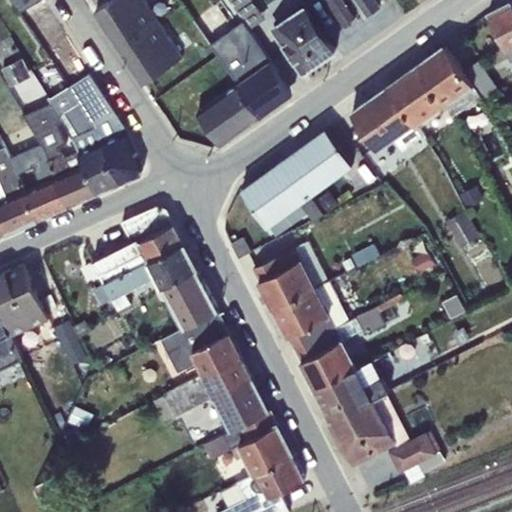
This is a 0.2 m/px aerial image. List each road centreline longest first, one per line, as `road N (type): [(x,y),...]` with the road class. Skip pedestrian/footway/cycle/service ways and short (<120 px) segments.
road 1 (residential): [(191,199),(351,511)]
road 2 (residential): [(464,0),(191,199)]
road 3 (residential): [(67,0),(174,172)]
road 4 (residential): [(174,172),(0,255)]
